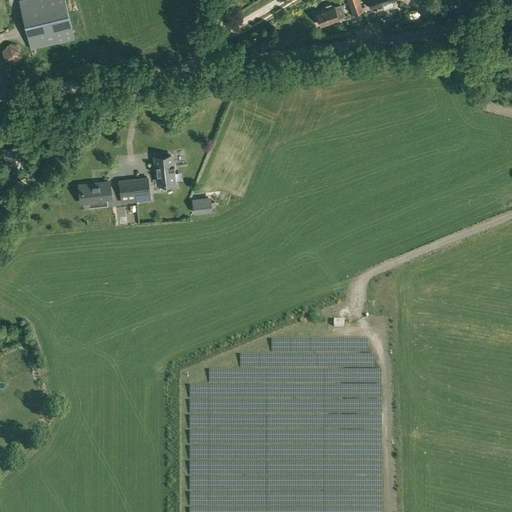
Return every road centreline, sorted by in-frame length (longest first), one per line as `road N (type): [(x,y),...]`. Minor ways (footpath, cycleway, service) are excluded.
road 1 (tertiary): [(196,68),(511,21)]
road 2 (tertiary): [(0,98),(196,68)]
